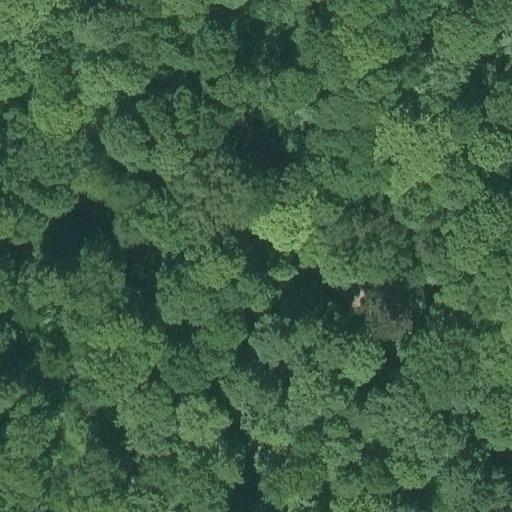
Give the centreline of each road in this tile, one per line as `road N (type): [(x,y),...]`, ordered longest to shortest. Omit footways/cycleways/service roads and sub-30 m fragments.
road 1 (track): [(0,66),(235,191),(402,316)]
road 2 (track): [(235,191),(239,147),(258,93),(344,0)]
road 3 (track): [(402,316),(511,428)]
